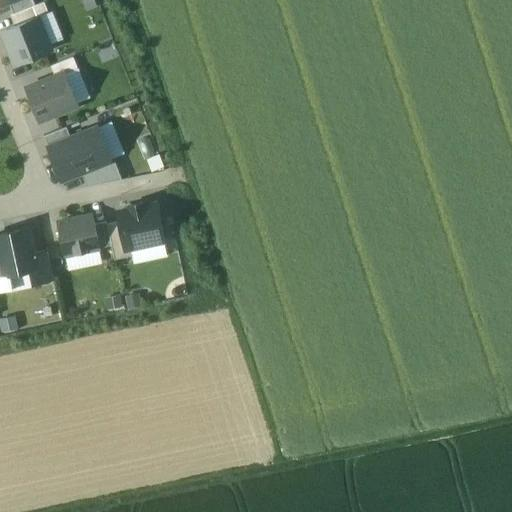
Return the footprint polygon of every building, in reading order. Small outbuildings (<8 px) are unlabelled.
[(35,6),(32,0),(15,0),(9,3),(14,15),(35,6)] [(11,16),(16,26),(37,18),(48,13),(44,2),(35,6),(14,15),(11,16)] [(16,26),(3,32),(16,65),(51,51),(37,18),(16,26)] [(51,67),(54,76),(64,72),(77,67),(73,58),(51,67)] [(54,76),(23,89),(37,125),(79,108),(64,72),(54,76)] [(45,136),(49,148),(71,139),(66,127),(45,136)] [(71,139),(49,148),(62,180),(81,173),(110,161),(97,129),(71,139)] [(151,172),(164,167),(159,154),(146,159),(151,172)] [(110,161),(81,173),(87,188),(122,180),(114,160),(110,161)] [(155,201),(117,209),(120,222),(126,249),(131,248),(164,240),(155,201)] [(92,215),(58,223),(65,255),(99,248),(94,225),(92,215)] [(94,225),(99,248),(111,245),(107,225),(106,222),(94,225)] [(120,222),(107,225),(111,245),(114,259),(132,255),(131,248),(126,249),(120,222)] [(10,274),(28,271),(39,268),(36,253),(30,228),(0,234),(0,273),(0,276),(10,274)] [(47,250),(36,253),(39,268),(28,271),(31,285),(53,281),(47,250)] [(0,292),(13,289),(10,274),(0,276),(0,273),(0,292)] [(104,300),(107,311),(123,307),(120,296),(104,300)] [(0,321),(3,333),(18,329),(15,317),(0,321)]
